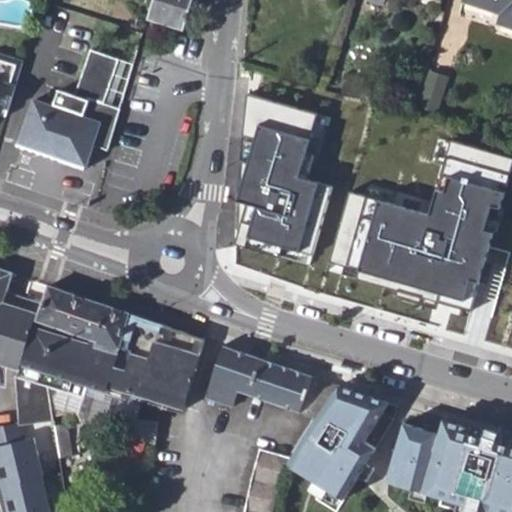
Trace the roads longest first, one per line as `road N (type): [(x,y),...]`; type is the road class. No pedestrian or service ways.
road 1 (secondary): [(172,265),(263,321),(511,392)]
road 2 (residential): [(172,265),(206,187),(233,0)]
road 3 (secondary): [(0,217),(172,265)]
